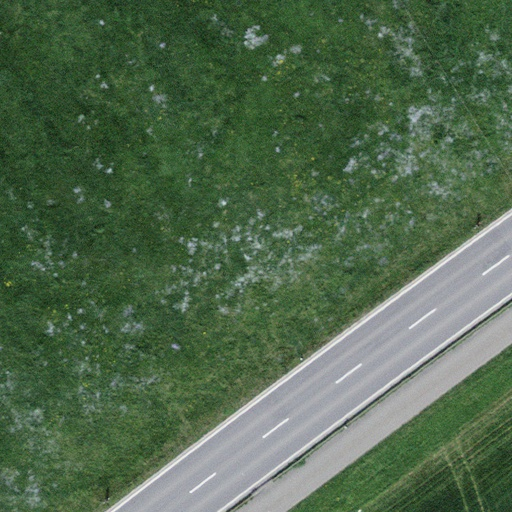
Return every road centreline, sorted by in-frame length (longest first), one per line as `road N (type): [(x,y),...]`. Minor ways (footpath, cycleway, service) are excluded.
road 1 (secondary): [(169,511),(511,256)]
road 2 (track): [(511,324),(262,511)]
